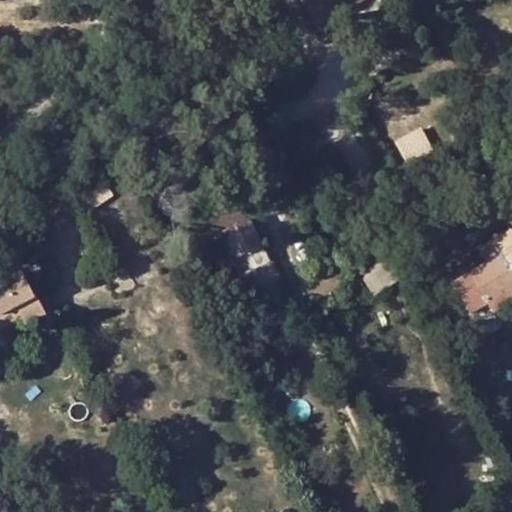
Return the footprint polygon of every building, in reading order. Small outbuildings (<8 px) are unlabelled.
[(302,0),(319,30),(329,25),(326,19),(323,12),(345,0),(346,0),(349,7),(362,0),(302,0)] [(345,0),(323,12),(326,19),(349,7),(346,0),(345,0)] [(273,70),(260,44),(235,56),(249,84),(273,70)] [(406,157),(432,142),(422,125),(396,140),(406,157)] [(164,176),(156,161),(146,166),(152,176),(146,179),(150,185),(164,176)] [(248,294),(251,293),(277,280),(280,278),(247,218),(206,240),(220,266),(231,260),(239,275),(238,275),(248,294)] [(504,294),(511,289),(511,263),(506,253),(511,248),(511,229),(481,247),(489,261),(471,272),(455,281),(477,320),(509,303),(504,294)] [(386,257),(368,267),(374,280),(393,270),(386,257)] [(0,313),(15,305),(21,316),(25,324),(46,313),(37,295),(34,296),(21,272),(0,283),(0,313)] [(257,305),(283,291),(277,280),(251,293),(257,305)] [(0,313),(0,327),(21,316),(15,305),(0,313)]
